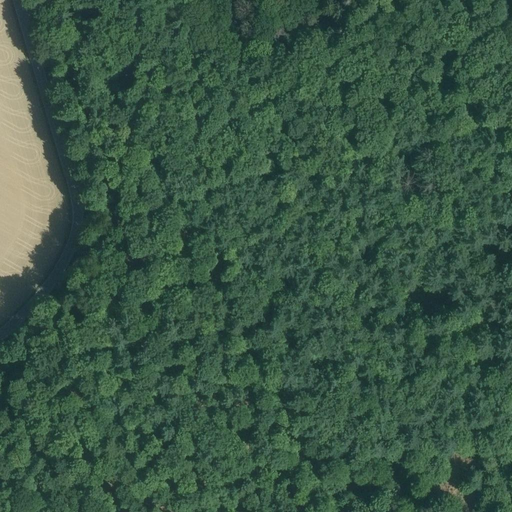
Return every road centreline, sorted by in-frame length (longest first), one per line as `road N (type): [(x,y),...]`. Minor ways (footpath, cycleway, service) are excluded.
road 1 (unknown): [(424,511),(402,471),(418,428),(399,370),(313,221),(211,98),(176,72),(136,0)]
road 2 (track): [(337,511),(63,0)]
road 3 (tertiary): [(0,337),(43,293),(72,245),(76,206),(18,0)]
road 4 (track): [(0,505),(20,489),(93,475),(304,450)]
road 5 (track): [(72,245),(97,267),(172,462),(205,511)]
road 6 (track): [(76,206),(88,174),(161,108),(224,0)]
